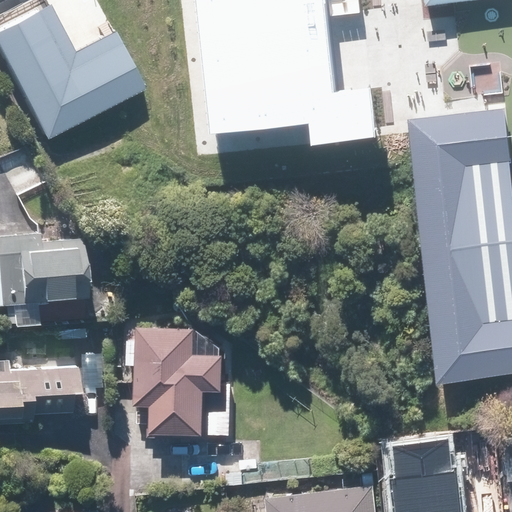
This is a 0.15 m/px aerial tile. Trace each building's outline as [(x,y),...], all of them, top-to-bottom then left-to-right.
[(198,0),(212,134),(304,124),(307,147),(377,140),(371,89),(333,93),(323,0),(198,0)] [(422,0),(424,9),(509,0),(422,0)] [(0,29),(0,48),(45,139),(146,89),(119,33),(78,53),(53,3),(0,29)] [(511,174),(503,101),(410,111),(440,372),(511,364),(511,174)] [(91,229),(0,234),(0,305),(95,301),(91,229)] [(207,432),(208,388),(225,388),(226,352),(197,351),(198,326),(140,325),(140,338),(128,338),(128,363),(136,364),(136,403),(151,404),(151,438),(169,438),(169,431),(207,432)] [(78,359),(0,359),(0,442),(16,442),(16,422),(34,422),(34,413),(74,413),(73,389),(78,389),(78,359)] [(391,484),(394,511),(459,511),(455,475),(451,475),(448,447),(393,453),(396,483),(391,484)] [(380,511),(375,471),(262,487),(264,503),(257,504),(257,511),(380,511)]
